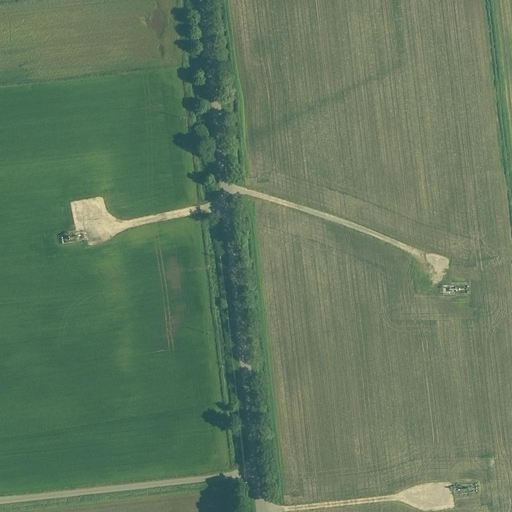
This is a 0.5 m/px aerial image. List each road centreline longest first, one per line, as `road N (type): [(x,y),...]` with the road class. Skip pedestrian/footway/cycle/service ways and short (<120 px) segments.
road 1 (residential): [(203,0),(255,460)]
road 2 (residential): [(0,500),(235,473),(255,460)]
